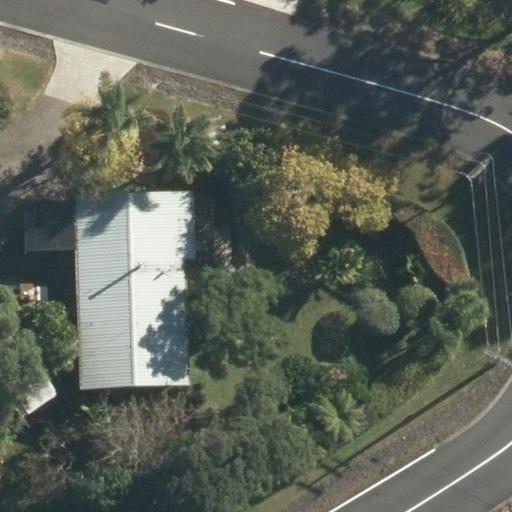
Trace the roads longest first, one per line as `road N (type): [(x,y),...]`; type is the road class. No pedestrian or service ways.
road 1 (residential): [(511,133),(422,95),(69,0)]
road 2 (residential): [(403,511),(511,441)]
